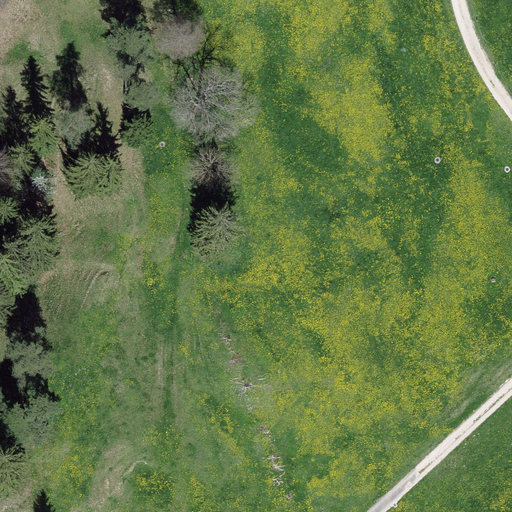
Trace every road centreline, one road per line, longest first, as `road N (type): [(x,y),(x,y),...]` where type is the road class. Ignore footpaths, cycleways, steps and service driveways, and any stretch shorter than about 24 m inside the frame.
road 1 (track): [(177,511),(163,330),(180,147),(149,0)]
road 2 (track): [(511,382),(373,511)]
road 3 (track): [(458,0),(474,50),(511,110)]
